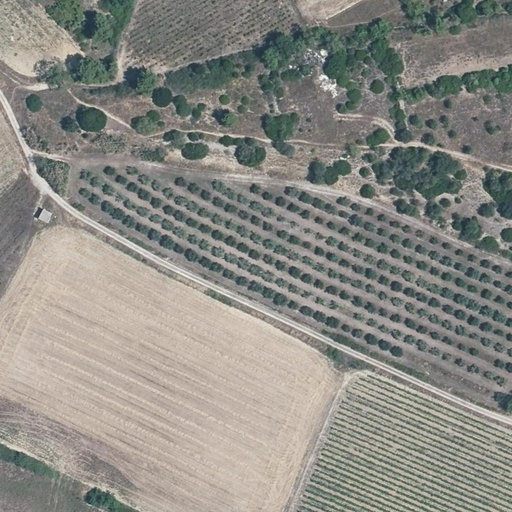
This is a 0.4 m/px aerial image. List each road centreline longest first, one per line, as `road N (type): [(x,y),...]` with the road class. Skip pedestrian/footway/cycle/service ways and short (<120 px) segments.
road 1 (track): [(0,93),(42,182),(110,232),(511,422)]
road 2 (track): [(511,171),(405,145),(200,131),(146,135),(70,96),(70,87)]
road 3 (track): [(0,69),(23,88),(121,80)]
